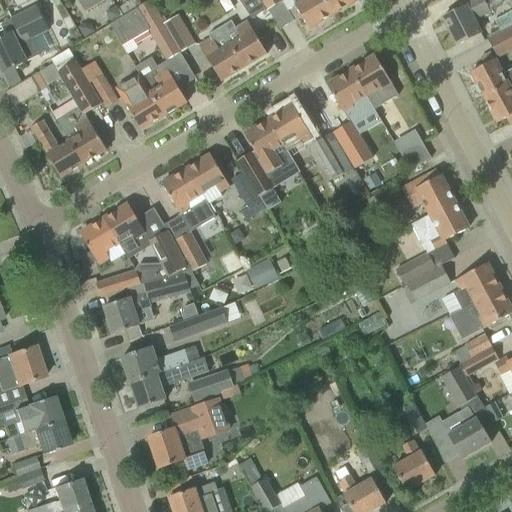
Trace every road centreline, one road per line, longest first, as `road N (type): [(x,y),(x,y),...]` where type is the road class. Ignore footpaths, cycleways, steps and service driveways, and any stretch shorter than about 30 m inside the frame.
road 1 (residential): [(39,225),(401,12)]
road 2 (residential): [(131,511),(39,225)]
road 3 (unclassified): [(511,222),(401,12)]
